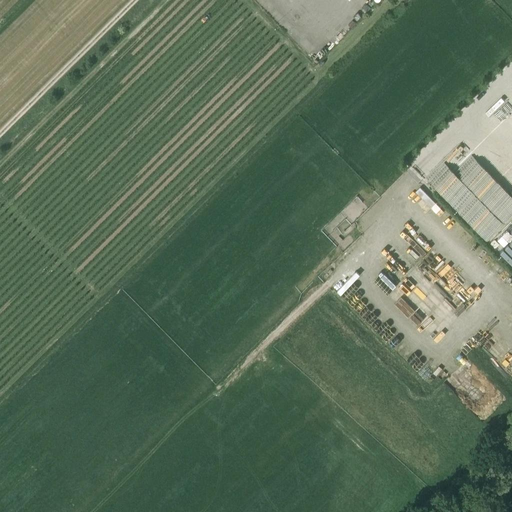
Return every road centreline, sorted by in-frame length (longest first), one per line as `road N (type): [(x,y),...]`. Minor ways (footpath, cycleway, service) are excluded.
road 1 (track): [(221,385),(371,242)]
road 2 (track): [(0,135),(138,0)]
